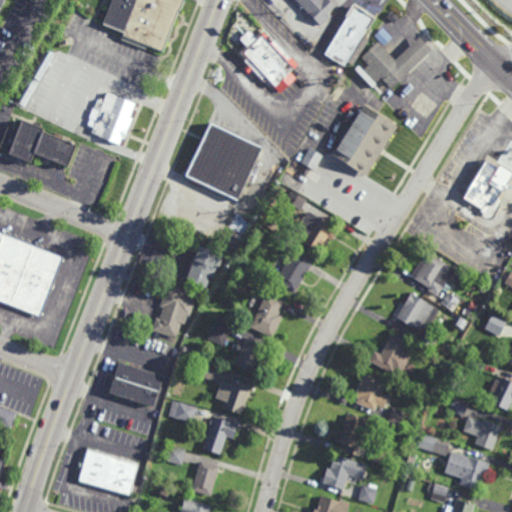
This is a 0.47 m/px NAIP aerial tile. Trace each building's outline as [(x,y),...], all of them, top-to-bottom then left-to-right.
[(110,0),(101,25),(123,33),(122,36),(160,51),(180,0),(110,0)] [(331,0),(337,6),(329,13),(332,16),(322,26),(296,0),(331,0)] [(344,68),(324,55),(355,6),(374,19),(344,68)] [(375,35),(384,45),(390,38),(382,29),(375,35)] [(258,39),(264,34),(273,43),(276,40),(292,57),(288,60),(296,68),(291,72),(298,79),(281,95),(267,80),(265,83),(253,70),(249,74),(245,69),(249,66),(245,62),(249,58),(244,53),(249,49),(240,39),(250,30),(258,39)] [(354,65),(368,39),(363,36),(348,63),(354,65)] [(409,73),(409,74),(393,90),(382,78),(377,84),(364,70),(369,65),(362,58),(378,42),(396,60),(420,37),(433,49),(409,73)] [(136,103),(131,118),(133,118),(125,139),(123,138),(120,145),(99,137),(100,136),(92,133),(94,128),(88,125),(91,119),(90,118),(94,108),(95,108),(98,99),(104,102),(108,92),(136,103)] [(367,177),(333,155),(365,105),(399,127),(367,177)] [(44,132),(78,145),(69,168),(35,155),(31,164),(9,155),(10,152),(0,148),(0,145),(7,127),(18,131),(22,120),(45,129),(44,132)] [(239,202),(186,177),(211,123),(264,147),(239,202)] [(315,171),(301,163),(310,147),(324,155),(315,171)] [(462,198),(481,209),(486,201),(493,206),(504,188),(506,189),(509,184),(507,183),(511,173),(511,171),(500,164),(498,166),(486,158),(462,198)] [(301,211),(293,206),(299,195),(307,201),(301,211)] [(335,227),(333,231),(337,233),(331,241),(328,239),(320,253),(304,243),(311,233),(298,226),(304,216),(305,217),(309,211),(335,227)] [(41,318),(0,301),(0,232),(65,258),(41,318)] [(220,271),(217,270),(214,278),(212,278),(207,290),(187,282),(201,246),(226,255),(220,271)] [(295,294),(275,282),(295,250),(315,262),(295,294)] [(438,297),(428,291),(429,290),(415,280),(416,279),(414,277),(418,271),(420,273),(432,254),(448,265),(456,270),(438,297)] [(189,317),(187,317),(185,325),(183,325),(178,340),(152,332),(156,318),(160,320),(163,308),(160,307),(166,288),(196,298),(189,317)] [(432,352),(418,343),(423,334),(397,318),(413,293),(441,310),(428,332),(440,339),(432,352)] [(454,312),(441,304),(448,293),(460,301),(454,312)] [(274,338),(251,328),(266,294),(285,303),(279,316),(283,318),(274,338)] [(502,331),(489,324),(495,314),(507,321),(502,331)] [(223,347),(207,339),(218,316),(234,324),(223,347)] [(412,356),(402,375),(395,372),(393,374),(370,362),(376,352),(381,355),(392,334),(409,343),(405,352),(412,356)] [(264,358),(262,357),(255,374),(234,364),(246,338),(266,347),(266,348),(268,349),(264,358)] [(194,355),(182,353),(184,346),(195,349),(194,355)] [(482,371),(466,364),(470,355),(486,362),(482,371)] [(213,382),(199,377),(204,363),(218,368),(213,382)] [(154,407),(110,393),(120,364),(163,378),(154,407)] [(384,408),(378,406),(376,411),(356,402),(358,398),(355,396),(364,374),(386,384),(383,393),(389,396),(384,408)] [(511,381),(511,398),(506,410),(490,402),(494,393),(490,390),(496,379),(500,381),(503,376),(511,381)] [(241,414),(223,408),(225,401),(215,398),(220,382),(231,386),(233,380),(251,386),(241,414)] [(464,416),(458,414),(457,417),(454,416),(455,413),(449,411),(454,397),(469,403),(464,416)] [(193,423),(168,416),(172,400),(197,407),(193,423)] [(10,430),(0,425),(0,404),(18,412),(10,430)] [(403,428),(387,422),(393,407),(409,413),(403,428)] [(369,435),(362,433),(356,451),(338,445),(348,413),(369,419),(366,428),(370,430),(369,435)] [(413,427),(406,424),(410,415),(417,418),(413,427)] [(237,424),(233,438),(227,436),(221,454),(203,448),(210,424),(209,424),(211,419),(212,420),(213,416),(237,424)] [(483,421),(484,419),(502,425),(492,450),(476,444),(479,436),(464,431),(469,416),(483,421)] [(435,452),(418,447),(422,433),(439,438),(435,452)] [(182,466),(165,461),(169,445),(186,450),(182,466)] [(387,465),(371,461),(375,445),(391,449),(387,465)] [(137,493),(132,492),(131,495),(78,481),(88,448),(140,462),(133,485),(139,486),(137,493)] [(469,456),(469,455),(487,461),(487,462),(490,463),(486,475),(485,474),(479,490),(460,484),(462,478),(445,472),(452,450),(469,456)] [(354,459),(344,490),(326,484),(336,453),(354,459)] [(211,495),(191,490),(200,460),(219,465),(211,495)] [(412,491),(405,489),(408,478),(414,480),(412,491)] [(444,503),(430,498),(435,483),(449,488),(444,503)] [(374,504),(358,499),(363,484),(378,488),(374,504)] [(167,498),(160,496),(161,489),(169,491),(167,498)] [(339,500),(340,499),(348,501),(346,507),(349,507),(347,511),(313,511),(315,507),(318,508),(322,495),(339,500)] [(209,511),(180,511),(184,497),(212,505),(209,511)] [(474,511),(445,511),(448,504),(454,506),(457,497),(470,501),(477,504),(474,511)]
